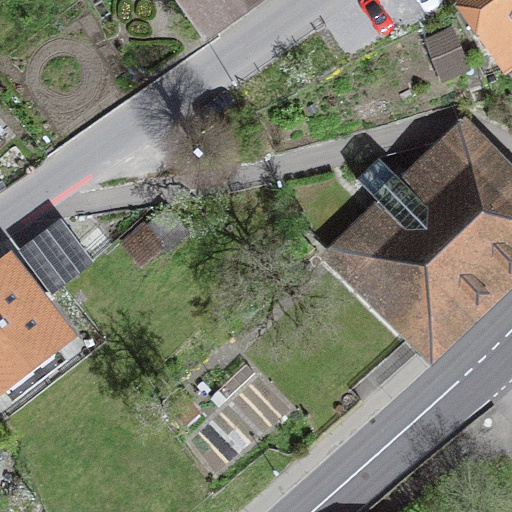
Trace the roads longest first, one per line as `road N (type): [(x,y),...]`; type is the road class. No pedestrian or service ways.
road 1 (residential): [(317,0),(0,212)]
road 2 (secondary): [(511,330),(314,511)]
